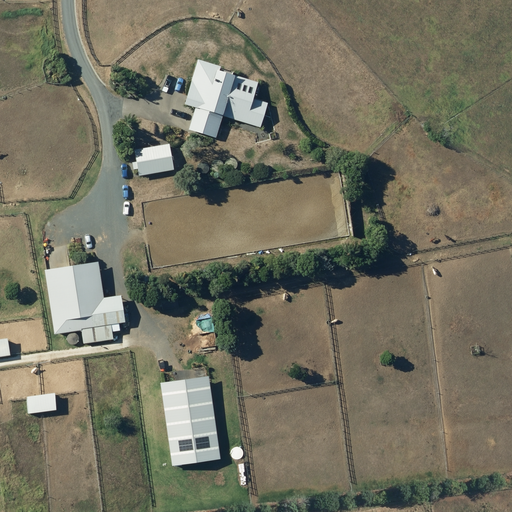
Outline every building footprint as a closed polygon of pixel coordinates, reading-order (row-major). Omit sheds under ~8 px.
[(216,137),(224,114),(260,126),(273,87),(198,62),(185,101),(198,105),(190,129),(216,137)] [(170,143),(134,149),(138,174),(174,168),(170,143)] [(78,262),(91,260),(88,234),(74,236),(78,262)] [(114,339),(110,323),(124,321),(120,296),(105,298),(102,280),(101,280),(99,262),(43,269),(52,333),(81,329),(84,345),(114,339)] [(8,339),(0,340),(0,358),(11,357),(8,339)] [(191,355),(193,364),(201,362),(199,353),(191,355)] [(151,379),(154,396),(210,388),(208,370),(151,379)] [(57,409),(56,393),(27,396),(28,411),(57,409)]
